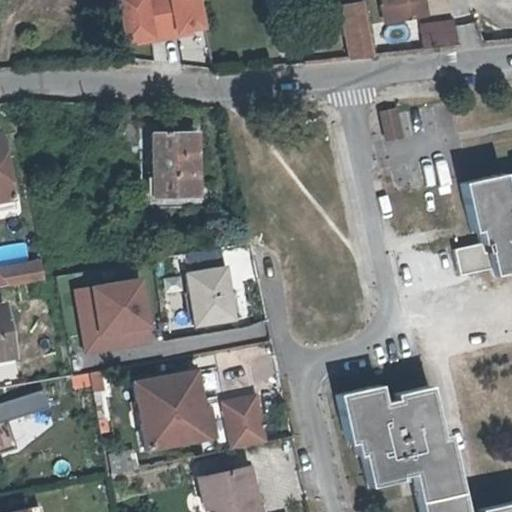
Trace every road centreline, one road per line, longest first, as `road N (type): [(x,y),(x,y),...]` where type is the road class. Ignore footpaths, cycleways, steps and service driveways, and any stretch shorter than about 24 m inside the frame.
road 1 (residential): [(331,511),(300,363),(372,337),(384,304),(341,73)]
road 2 (residential): [(341,73),(213,90),(0,91)]
road 3 (residential): [(511,57),(341,73)]
